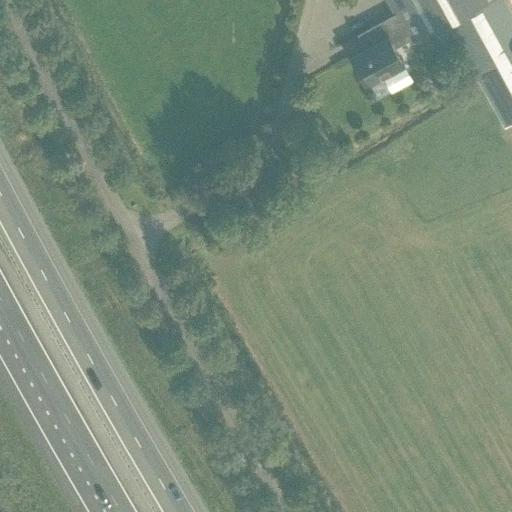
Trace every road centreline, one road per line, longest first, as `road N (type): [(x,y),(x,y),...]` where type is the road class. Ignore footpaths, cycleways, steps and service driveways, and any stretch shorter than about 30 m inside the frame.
road 1 (unclassified): [(279,511),(0,0)]
road 2 (motorway): [(177,511),(0,202)]
road 3 (motorway): [(0,296),(122,511)]
